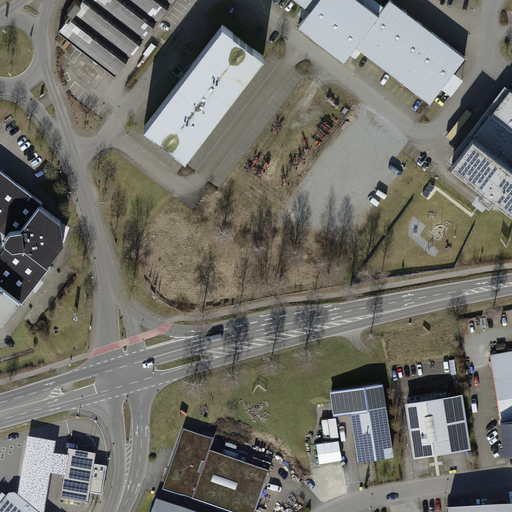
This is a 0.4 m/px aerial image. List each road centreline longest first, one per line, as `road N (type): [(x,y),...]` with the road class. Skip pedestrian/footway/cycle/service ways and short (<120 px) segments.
road 1 (primary): [(511,285),(230,342)]
road 2 (residential): [(342,511),(424,487),(511,474)]
road 3 (unclassified): [(66,142),(112,287)]
road 4 (residential): [(127,372),(130,453),(119,511)]
road 5 (unclassified): [(230,342),(151,325),(112,287)]
road 6 (primary): [(127,372),(0,412)]
